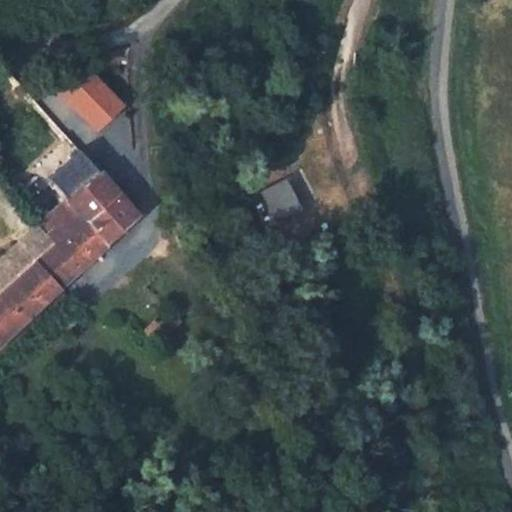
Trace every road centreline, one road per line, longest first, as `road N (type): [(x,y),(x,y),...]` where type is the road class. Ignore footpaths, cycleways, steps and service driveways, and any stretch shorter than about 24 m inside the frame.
road 1 (unclassified): [(511,460),(452,170),(444,96),(452,0)]
road 2 (track): [(0,23),(16,44),(150,49)]
